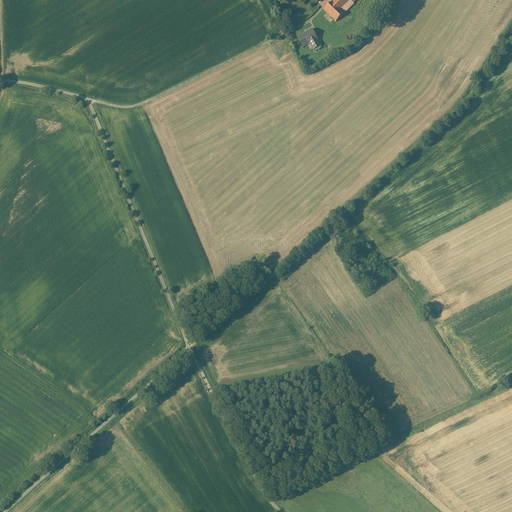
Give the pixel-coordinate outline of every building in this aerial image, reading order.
[(334,0),(333,2),(341,10),(350,1),(351,0),(334,0)] [(350,1),(341,10),(344,13),(353,4),(353,3),(350,1)] [(341,10),(333,2),(324,10),(342,28),(343,28),(350,20),(348,17),(344,13),(341,10)] [(289,22),(300,15),(298,12),(287,18),(289,22)] [(312,31),(304,35),(298,38),(303,47),(310,43),(313,50),(320,46),(316,40),(317,39),(312,31)] [(239,462),(234,464),(238,471),(242,468),(239,462)]
